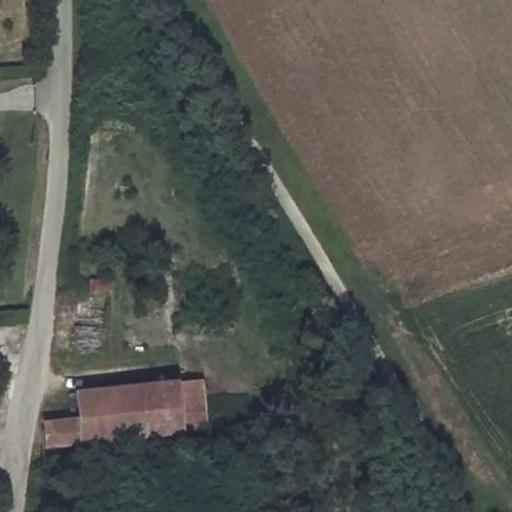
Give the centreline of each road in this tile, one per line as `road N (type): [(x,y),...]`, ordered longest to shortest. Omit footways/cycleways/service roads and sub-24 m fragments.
road 1 (unclassified): [(173,0),(473,511)]
road 2 (unclassified): [(60,0),(52,236),(9,511)]
